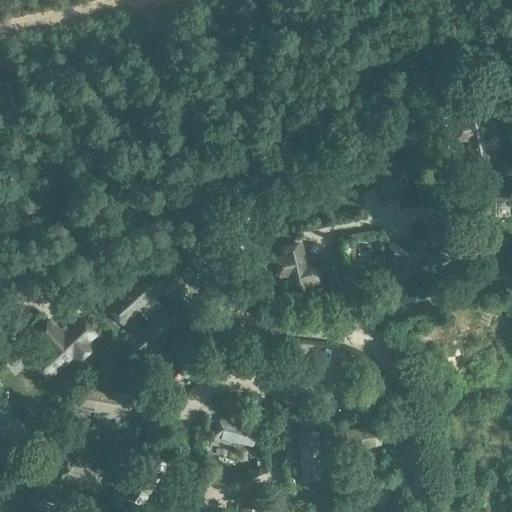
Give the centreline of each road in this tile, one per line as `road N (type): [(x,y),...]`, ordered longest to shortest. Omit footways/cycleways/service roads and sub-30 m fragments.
road 1 (unknown): [(511,175),(475,184),(443,206),(325,232)]
road 2 (track): [(128,0),(0,33)]
